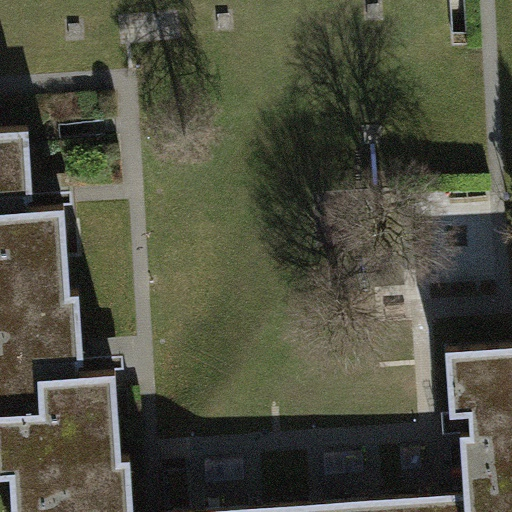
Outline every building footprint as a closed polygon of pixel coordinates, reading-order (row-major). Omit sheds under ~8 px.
[(0,321),(23,320),(21,293),(70,290),(65,202),(25,204),(24,198),(24,192),(32,192),(28,124),(0,126),(0,321)] [(24,192),(24,198),(25,204),(65,202),(73,201),(73,190),(32,192),(24,192)] [(11,468),(13,488),(74,485),(72,457),(122,454),(116,368),(73,370),(73,365),(72,358),(84,357),(84,356),(80,289),(70,290),(21,293),(23,320),(0,321),(0,437),(9,437),(11,468)] [(461,431),(465,490),(468,490),(469,511),(511,511),(511,341),(447,346),(451,410),(472,409),(473,419),(474,430),(461,431)] [(124,354),(84,356),(84,357),(72,358),(73,365),(73,370),(116,368),(124,367),(124,354)] [(472,409),(451,410),(442,411),(444,432),(461,431),(474,430),(473,419),(472,409)] [(9,437),(0,437),(0,469),(11,468),(9,437)] [(134,511),(130,453),(122,454),(72,457),(74,485),(13,488),(14,511),(134,511)] [(438,492),(407,494),(408,511),(469,511),(468,490),(465,490),(438,492)] [(376,496),(346,498),(347,511),(408,511),(407,494),(376,496)] [(319,500),(288,502),(288,511),(347,511),(346,498),(319,500)] [(257,504),(228,506),(228,511),(288,511),(288,502),(257,504)]
